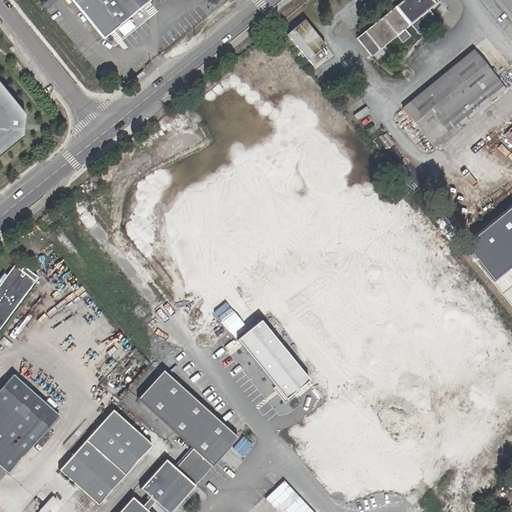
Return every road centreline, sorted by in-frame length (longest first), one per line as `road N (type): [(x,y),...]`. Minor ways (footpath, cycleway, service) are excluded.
road 1 (tertiary): [(267,0),(103,133)]
road 2 (residential): [(103,133),(0,3)]
road 3 (unknown): [(47,463),(70,436),(68,397),(21,365),(0,370)]
road 4 (tertiary): [(103,133),(0,217)]
